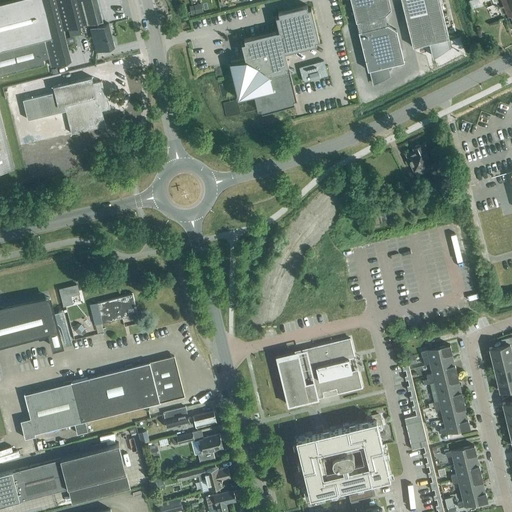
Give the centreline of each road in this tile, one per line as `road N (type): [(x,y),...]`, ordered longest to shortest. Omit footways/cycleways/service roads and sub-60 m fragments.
road 1 (secondary): [(211,185),(312,154),(511,60)]
road 2 (secondary): [(263,511),(191,219)]
road 3 (residential): [(508,511),(470,345),(481,332),(511,323)]
road 4 (tertiary): [(179,164),(146,0)]
road 5 (secondary): [(0,236),(157,198)]
